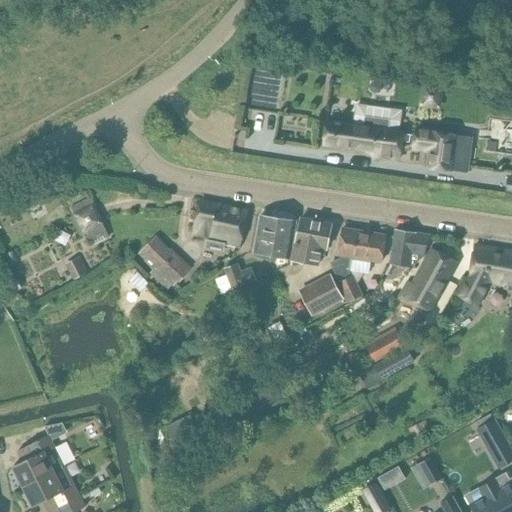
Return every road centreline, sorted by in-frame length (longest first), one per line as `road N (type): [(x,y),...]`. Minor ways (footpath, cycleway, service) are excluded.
road 1 (unclassified): [(511,230),(167,180),(110,115)]
road 2 (tertiary): [(110,115),(204,52),(247,0)]
road 3 (tertiary): [(0,173),(110,115)]
